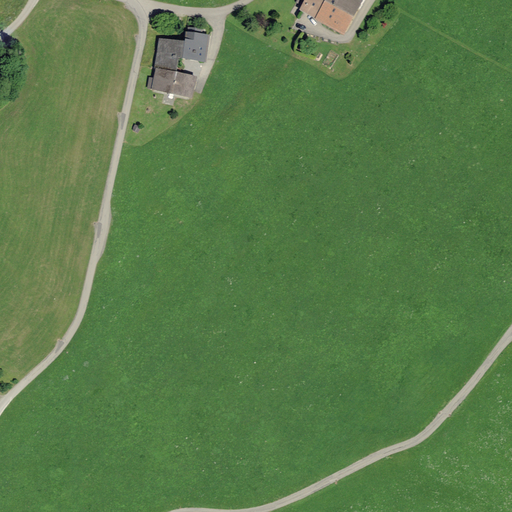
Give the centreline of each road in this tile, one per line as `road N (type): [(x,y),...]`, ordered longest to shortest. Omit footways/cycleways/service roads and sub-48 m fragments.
road 1 (unclassified): [(128,0),(142,26),(81,311),(68,337),(0,408)]
road 2 (unclassified): [(511,334),(422,436),(249,511)]
